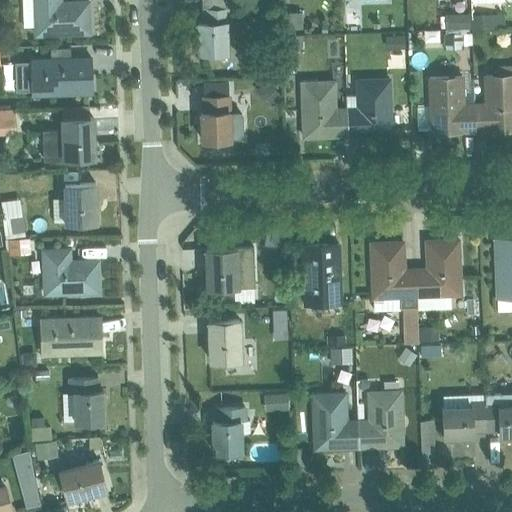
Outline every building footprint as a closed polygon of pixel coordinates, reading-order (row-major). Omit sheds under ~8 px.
[(33,35),(90,34),(89,1),(63,2),(62,0),(22,0),(23,27),(33,26),(33,35)] [(199,53),(229,52),(228,23),(233,23),(232,8),(202,9),(202,22),(198,23),(199,53)] [(302,12),(282,11),(282,29),(302,28),(302,12)] [(359,14),(345,14),(345,31),(360,30),(359,14)] [(444,16),(430,16),(431,28),(445,28),(445,30),(472,29),(472,28),(471,15),(471,14),(444,14),(444,16)] [(504,14),(471,15),(472,28),(505,28),(504,14)] [(381,32),(360,33),(360,47),(381,46),(381,32)] [(469,45),(469,35),(444,34),(444,49),(463,50),(463,45),(469,45)] [(302,36),(280,36),(280,51),(287,59),(297,49),(303,49),(302,36)] [(31,95),(92,93),(91,58),(30,60),(30,61),(15,62),(15,91),(31,91),(31,95)] [(475,131),(511,129),(511,107),(510,65),(497,65),(497,74),(483,75),(483,103),(474,103),(475,131)] [(475,131),(474,103),(465,103),(464,75),(429,77),(431,133),(475,131)] [(347,136),(391,134),(389,77),(355,78),(356,95),(346,95),(346,107),(347,136)] [(347,136),(346,107),(337,107),(335,79),(301,81),(304,137),(347,136)] [(282,97),(265,80),(255,91),(271,108),(282,97)] [(202,141),(230,140),(230,138),(238,138),(242,136),(241,114),(238,112),(231,112),(231,96),(203,97),(204,112),(201,113),(202,141)] [(43,161),(94,158),(93,118),(88,118),(88,106),(62,107),(62,119),(60,119),(61,129),(42,130),(43,161)] [(0,135),(16,135),(15,110),(0,110),(0,135)] [(64,224),(97,224),(95,183),(63,184),(63,199),(53,199),(53,222),(64,222),(64,224)] [(1,201),(5,238),(26,235),(23,216),(22,216),(20,199),(1,201)] [(511,237),(494,238),(496,299),(497,299),(497,311),(511,310),(511,237)] [(29,238),(5,239),(7,254),(30,253),(29,238)] [(450,297),(461,296),(458,239),(426,241),(427,267),(415,267),(417,309),(451,309),(450,297)] [(417,309),(415,267),(404,268),(403,242),(371,243),(372,299),(373,299),(373,311),(401,310),(402,343),(417,342),(417,327),(417,309)] [(305,306),(341,305),(338,244),(303,245),(305,306)] [(43,294),(99,292),(98,260),(72,261),(72,247),(43,248),(43,294)] [(207,289),(255,288),(254,247),(206,249),(207,289)] [(286,307),(270,308),(271,338),(286,338),(286,307)] [(41,355),(101,353),(100,317),(40,319),(41,355)] [(210,361),(242,360),(241,320),(209,321),(210,361)] [(438,327),(417,327),(417,342),(438,342),(438,327)] [(345,334),(326,335),(327,344),(346,344),(345,334)] [(440,345),(420,346),(420,357),(440,356),(440,345)] [(416,355),(405,346),(397,358),(409,365),(416,355)] [(351,363),(351,348),(330,348),(330,363),(351,363)] [(34,353),(21,353),(23,366),(35,366),(34,353)] [(46,367),(33,368),(33,380),(47,379),(46,367)] [(73,422),(104,421),(103,390),(98,391),(97,378),(67,379),(67,394),(62,394),(63,421),(74,421),(73,422)] [(358,447),(402,446),(400,388),(365,390),(367,418),(363,418),(363,403),(357,404),(358,418),(358,447)] [(358,447),(358,418),(348,418),(347,391),(313,392),(314,449),(358,447)] [(287,408),(286,393),(263,395),(264,409),(287,408)] [(499,434),(511,433),(511,403),(509,404),(509,394),(498,395),(497,393),(484,394),(486,430),(498,429),(499,434)] [(443,437),(474,435),(473,430),(486,430),(484,394),(443,395),(443,406),(442,406),(443,437)] [(212,422),(213,452),(242,451),(241,433),(250,433),(250,420),(247,420),(247,407),(216,409),(217,422),(212,422)] [(44,417),(30,418),(31,441),(51,440),(50,427),(45,427),(44,417)] [(434,469),(433,420),(420,421),(422,469),(434,469)] [(101,436),(89,436),(89,451),(103,447),(101,436)] [(56,440),(31,443),(33,460),(58,457),(56,440)] [(30,452),(15,455),(18,474),(33,471),(30,452)] [(67,500),(106,490),(98,460),(79,465),(76,455),(57,461),(67,500)] [(0,511),(11,511),(4,485),(0,486),(0,511)]
